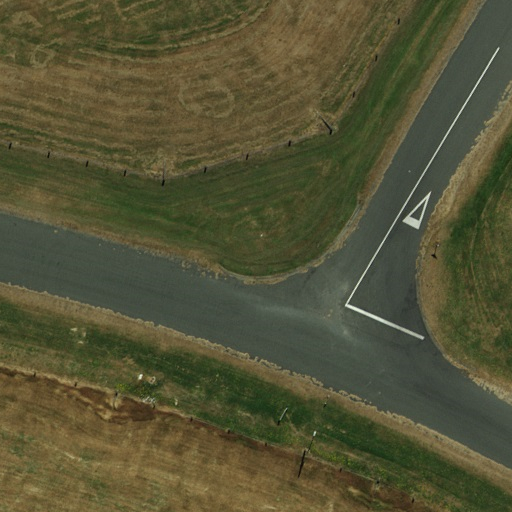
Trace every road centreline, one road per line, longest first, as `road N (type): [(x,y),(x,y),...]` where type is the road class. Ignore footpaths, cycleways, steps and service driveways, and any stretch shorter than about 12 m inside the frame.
road 1 (residential): [(323,346),(511,28)]
road 2 (residential): [(0,246),(323,346)]
road 3 (residential): [(323,346),(511,435)]
